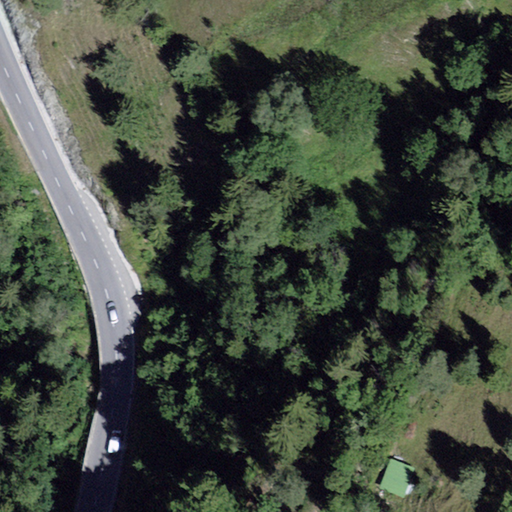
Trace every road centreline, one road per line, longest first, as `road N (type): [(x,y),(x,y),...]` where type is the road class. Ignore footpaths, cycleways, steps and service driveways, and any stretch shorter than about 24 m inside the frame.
road 1 (track): [(367,507),(453,250),(472,153),(457,0)]
road 2 (secondary): [(0,51),(97,265),(115,330),(115,399),(92,511)]
